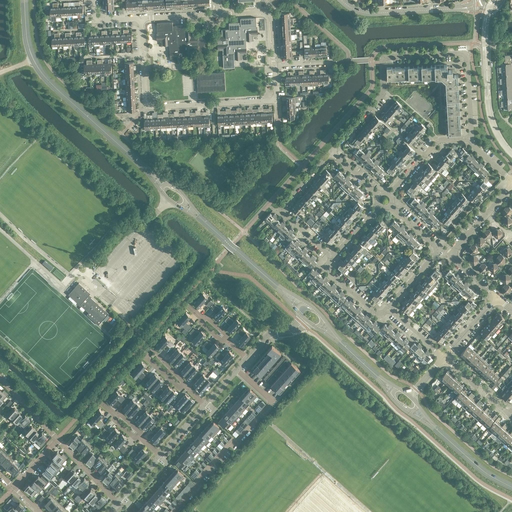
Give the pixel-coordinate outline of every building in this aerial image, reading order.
[(222,34),(217,34),(218,50),(222,50),(224,68),(234,68),(234,60),(242,59),(242,55),(246,54),(246,41),(253,40),(253,36),(258,36),(257,27),(256,28),(256,17),(240,18),(240,22),(229,23),(229,29),(221,29),(222,34)] [(172,22),(157,23),(157,33),(157,41),(162,41),(162,45),(170,45),(170,59),(175,58),(175,63),(183,62),(183,57),(194,56),(194,52),(198,51),(206,51),(205,35),(193,36),(192,31),(185,31),(184,25),(176,26),(173,26),(172,22)] [(326,46),(320,47),(321,57),(327,57),(326,54),(330,54),(329,45),(326,45),(326,46)] [(401,79),(435,78),(435,79),(441,79),(444,82),(444,87),(446,87),(448,121),(446,121),(447,135),(461,134),(460,121),(458,121),(457,87),(458,87),(458,74),(456,74),(456,72),(449,66),(447,66),(447,64),(434,65),(434,67),(400,69),(400,67),(387,68),(387,82),(401,81),(401,79)] [(325,70),(323,70),(323,83),(323,85),(329,85),(329,81),(332,81),(332,74),(329,74),(328,73),(325,74),(325,70)] [(227,90),(225,72),(198,74),(199,92),(227,90)] [(396,100),(392,105),(400,112),(402,110),(400,109),(402,106),(396,100)] [(400,112),(392,105),(388,109),(395,114),(397,112),(399,114),(400,112)] [(395,114),(388,109),(385,113),(393,120),(394,118),(392,117),(395,114)] [(206,112),(203,112),(204,127),(210,127),(210,123),(212,123),(212,120),(209,121),(209,116),(206,116),(206,112)] [(393,120),(385,113),(381,117),(387,122),(389,120),(391,122),(393,120)] [(383,123),(375,115),(371,119),(377,125),(379,123),(381,125),(383,123)] [(407,125),(411,120),(408,118),(400,129),(405,133),(410,127),(407,125)] [(377,125),(371,119),(367,124),(376,131),(377,129),(375,127),(377,125)] [(417,124),(415,126),(424,133),(428,129),(421,123),(419,126),(417,124)] [(376,131),(367,124),(364,128),(372,135),(376,131)] [(424,133),(415,126),(412,130),(420,137),(424,133)] [(372,135),(364,128),(360,132),(368,139),(372,135)] [(420,137),(412,130),(408,134),(417,141),(420,137)] [(368,139),(360,132),(356,136),(363,141),(365,139),(367,141),(368,139)] [(417,141),(408,134),(407,136),(409,137),(406,140),(413,145),(417,141)] [(363,141),(356,136),(353,140),(357,143),(355,146),(355,147),(359,147),(359,145),(363,141)] [(415,151),(407,144),(405,146),(407,148),(405,150),(411,156),(415,151)] [(359,147),(355,147),(355,149),(357,151),(354,155),(358,158),(363,152),(359,148),(359,147)] [(411,156),(405,150),(403,152),(401,150),(401,151),(400,150),(398,151),(399,152),(407,160),(411,156)] [(459,152),(457,152),(457,156),(459,156),(463,160),(469,154),(465,150),(461,154),(459,152)] [(450,151),(446,155),(452,161),(456,157),(457,156),(457,152),(456,152),(454,155),(450,151)] [(363,152),(358,158),(362,162),(369,154),(367,152),(366,154),(363,152)] [(407,160),(399,152),(398,154),(400,156),(398,158),(404,164),(407,160)] [(369,154),(362,162),(366,166),(371,159),(369,157),(371,155),(369,154)] [(471,156),(469,154),(463,160),(467,164),(475,155),(473,154),(471,156)] [(452,161),(446,155),(444,157),(442,156),(440,157),(449,165),(452,161)] [(475,155),(467,164),(471,167),(477,161),(475,159),(476,157),(475,155)] [(449,165),(440,157),(439,159),(441,161),(439,163),(445,169),(449,165)] [(404,164),(398,158),(395,160),(393,158),(392,160),(400,168),(404,164)] [(371,159),(366,166),(370,169),(377,161),(376,159),(374,161),(371,159)] [(400,168),(392,160),(390,162),(392,164),(390,166),(397,172),(400,168)] [(377,161),(370,169),(374,173),(379,167),(377,164),(379,162),(377,161)] [(477,161),(471,167),(475,171),(483,163),(481,161),(479,163),(477,161)] [(436,170),(428,163),(426,165),(428,167),(426,169),(432,175),(436,170)] [(445,169),(439,163),(437,165),(435,164),(433,166),(441,173),(445,169)] [(483,163),(475,171),(479,175),(485,168),(483,166),(484,164),(483,163)] [(387,170),(385,170),(385,175),(387,174),(389,172),(393,176),(397,172),(390,166),(387,170)] [(379,167),(374,173),(380,179),(384,175),(385,175),(385,170),(384,170),(379,167)] [(489,172),(485,168),(479,175),(483,178),(484,180),(488,180),(488,178),(486,176),(489,172)] [(432,175),(426,169),(424,171),(422,170),(421,171),(429,179),(432,175)] [(332,177),(332,173),(330,173),(326,170),(320,176),(326,182),(330,177),(332,177)] [(333,173),(332,173),(332,177),(333,177),(337,181),(343,175),(339,171),(335,175),(333,173)] [(429,179),(421,171),(419,173),(421,175),(419,177),(425,183),(429,179)] [(343,175),(337,181),(341,185),(349,176),(347,175),(345,177),(343,175)] [(326,182),(320,176),(317,180),(325,187),(326,186),(324,184),(326,182)] [(349,176),(341,185),(340,187),(344,190),(345,188),(351,182),(349,180),(351,178),(349,176)] [(425,183),(419,177),(417,179),(415,178),(413,179),(422,187),(425,183)] [(422,187),(413,179),(412,181),(414,183),(412,185),(418,191),(422,187)] [(325,187),(317,180),(313,184),(319,190),(321,187),(323,189),(325,187)] [(488,180),(484,180),(484,181),(480,185),(486,191),(490,187),(486,183),(488,181),(488,180)] [(348,194),(357,184),(355,182),(353,184),(351,182),(345,188),(344,190),(348,194)] [(319,190),(313,184),(309,188),(318,196),(319,194),(317,192),(319,190)] [(353,196),(359,189),(357,187),(359,185),(357,184),(348,194),(352,197),(353,196)] [(418,191),(412,185),(406,192),(410,195),(410,197),(414,196),(414,195),(418,191)] [(486,191),(480,185),(478,188),(476,186),(474,188),(483,195),(486,191)] [(318,196),(309,188),(306,192),(312,198),(314,195),(316,197),(318,196)] [(483,195),(474,188),(473,189),(475,191),(473,194),(479,199),(483,195)] [(359,189),(353,196),(352,197),(356,201),(358,201),(362,201),(362,199),(360,197),(363,193),(359,189)] [(312,198),(306,192),(302,196),(310,204),(314,200),(312,198)] [(470,201),(462,193),(460,195),(462,197),(460,199),(466,205),(470,201)] [(479,199),(473,194),(471,196),(469,194),(467,196),(475,203),(479,199)] [(310,204),(302,196),(299,200),(305,206),(307,204),(309,205),(310,204)] [(414,196),(410,197),(410,198),(412,200),(409,204),(413,208),(419,202),(414,198),(414,196)] [(466,205),(460,199),(458,202),(456,200),(454,202),(463,209),(466,205)] [(299,200),(295,204),(303,212),(305,210),(303,208),(305,206),(299,200)] [(358,202),(354,206),(360,212),(364,208),(360,204),(362,202),(362,201),(358,201),(358,202)] [(419,202),(413,208),(417,212),(424,203),(423,202),(421,204),(419,202)] [(463,209),(454,202),(453,203),(451,205),(453,207),(459,213),(463,209)] [(424,203),(417,212),(421,215),(427,209),(424,207),(426,205),(424,203)] [(302,213),(303,212),(295,204),(291,209),(297,214),(300,212),(302,213)] [(360,212),(354,206),(352,209),(350,207),(348,209),(357,216),(360,212)] [(503,213),(505,216),(509,216),(511,213),(511,209),(511,208),(511,207),(510,206),(508,207),(505,207),(502,210),(503,213)] [(459,213),(453,207),(451,210),(449,208),(447,210),(455,217),(459,213)] [(357,216),(348,209),(347,210),(349,212),(347,215),(353,220),(357,216)] [(427,209),(421,215),(425,219),(432,210),(431,209),(429,211),(427,209)] [(432,210),(425,219),(429,222),(435,216),(432,214),(434,212),(432,210)] [(455,217),(447,210),(446,211),(448,213),(446,215),(452,221),(455,217)] [(265,220),(269,223),(276,215),(275,213),(273,215),(270,213),(265,220)] [(276,215),(269,223),(273,227),(278,221),(276,218),(278,216),(276,215)] [(315,221),(313,220),(315,217),(312,215),(306,220),(311,225),(315,221)] [(353,220),(347,215),(345,217),(343,215),(341,217),(349,224),(353,220)] [(452,221),(446,215),(442,220),(440,220),(441,224),(442,224),(444,222),(448,225),(452,221)] [(435,216),(429,222),(433,226),(435,228),(439,224),(441,224),(440,220),(439,220),(435,216)] [(509,216),(505,216),(505,218),(503,220),(503,224),(506,226),(509,226),(511,223),(511,220),(509,217),(509,216)] [(349,224),(341,217),(340,218),(342,220),(340,223),(346,228),(349,224)] [(381,219),(379,221),(375,226),(382,231),(385,227),(388,227),(393,231),(398,224),(394,221),(390,225),(388,223),(385,223),(381,219)] [(278,221),(273,227),(277,230),(284,222),(283,221),(281,223),(278,221)] [(284,222),(277,230),(281,234),(287,228),(284,226),(286,224),(284,222)] [(346,228),(340,223),(338,225),(336,223),(334,225),(342,232),(346,228)] [(398,224),(393,231),(397,234),(404,226),(402,225),(401,227),(398,224)] [(342,232),(334,225),(333,226),(335,228),(332,231),(339,236),(342,232)] [(382,231),(375,226),(373,228),(371,226),(370,228),(378,235),(382,231)] [(401,238),(406,232),(404,230),(406,228),(404,226),(397,234),(395,236),(399,240),(401,238)] [(287,228),(281,234),(285,238),(292,229),(291,228),(289,230),(287,228)] [(378,235),(370,228),(368,229),(370,231),(368,234),(374,239),(378,235)] [(292,229),(285,238),(289,241),(295,235),(292,233),(294,231),(292,229)] [(483,236),(482,237),(484,240),(486,238),(489,238),(491,236),(491,235),(491,232),(489,229),(485,230),(483,232),(483,236)] [(493,232),(491,232),(491,235),(493,235),(495,236),(496,238),(500,237),(502,235),(502,231),(499,229),(496,229),(493,232)] [(339,236),(332,231),(330,233),(328,231),(327,233),(335,240),(339,236)] [(406,232),(401,238),(405,241),(412,233),(410,232),(409,234),(406,232)] [(335,240),(327,233),(325,234),(327,236),(325,239),(331,244),(335,240)] [(412,233),(405,241),(409,245),(414,239),(412,237),(412,236),(414,235),(412,233)] [(377,242),(368,234),(366,236),(364,234),(363,236),(371,243),(373,245),(377,242)] [(371,243),(363,236),(361,237),(363,239),(361,242),(367,247),(371,243)] [(476,240),(476,244),(475,245),(477,247),(479,246),(482,246),(485,243),(484,240),(482,237),(478,237),(476,240)] [(414,239),(409,245),(413,249),(413,250),(417,250),(417,249),(415,247),(419,243),(414,239)] [(289,252),(298,242),(296,241),(295,243),(292,240),(285,248),(289,252)] [(293,256),(300,248),(298,246),(300,244),(298,242),(289,252),(293,256)] [(368,250),(360,243),(358,245),(356,244),(354,245),(364,255),(368,250)] [(364,255),(354,245),(353,247),(355,249),(352,251),(359,257),(362,253),(364,255)] [(472,254),(472,256),(475,255),(475,253),(478,251),(477,247),(475,245),(471,245),(469,248),(469,251),(472,254)] [(508,245),(505,248),(503,250),(503,254),(502,255),(504,258),(506,256),(509,256),(511,253),(511,250),(509,248),(510,247),(508,245)] [(299,258),(306,249),(304,248),(303,250),(300,248),(293,256),(297,259),(299,258)] [(306,249),(299,258),(303,261),(308,255),(306,253),(308,251),(306,249)] [(413,252),(409,256),(416,262),(419,257),(415,254),(417,252),(417,250),(413,250),(413,252)] [(359,257),(352,251),(350,253),(348,252),(347,253),(355,261),(359,257)] [(355,261),(347,253),(345,255),(347,257),(345,259),(352,265),(355,261)] [(500,254),(498,256),(496,258),(496,262),(495,263),(497,266),(499,264),(502,264),(505,261),(504,258),(502,255),(500,254)] [(308,255),(303,261),(307,265),(314,256),(312,255),(311,257),(308,255)] [(475,255),(472,256),(469,258),(470,262),(472,264),(476,264),(477,265),(480,263),(478,261),(478,258),(475,255)] [(314,256),(307,265),(311,269),(317,262),(314,260),(316,258),(314,256)] [(405,257),(404,258),(412,266),(416,262),(409,256),(407,258),(405,257)] [(412,266),(404,258),(400,262),(408,270),(412,266)] [(352,265),(345,259),(343,261),(341,260),(340,261),(348,269),(352,265)] [(91,268),(84,261),(82,264),(89,270),(91,268)] [(348,269),(340,261),(338,263),(340,265),(338,267),(344,273),(348,269)] [(408,270),(400,262),(396,266),(405,274),(408,270)] [(481,264),(480,263),(477,265),(479,267),(479,270),(481,272),(485,272),(487,270),(487,266),(484,264),(481,264)] [(489,266),(487,266),(487,270),(489,269),(492,272),(495,272),(498,269),(497,266),(495,263),(491,263),(489,266)] [(405,274),(396,266),(395,268),(397,270),(395,272),(401,278),(405,274)] [(313,269),(307,275),(311,279),(319,270),(317,269),(315,271),(313,269)] [(436,269),(434,271),(431,275),(437,281),(441,277),(442,276),(442,272),(441,272),(436,269)] [(314,284),(321,276),(319,274),(320,272),(319,270),(311,279),(310,281),(314,284)] [(443,272),(442,272),(442,276),(444,276),(448,280),(453,274),(449,270),(446,274),(443,272)] [(400,279),(392,272),(388,276),(396,283),(400,279)] [(453,274),(448,280),(447,281),(451,285),(459,275),(458,274),(456,276),(453,274)] [(504,283),(504,285),(508,285),(507,283),(510,280),(510,276),(507,274),(504,274),(501,277),(501,280),(504,283)] [(437,281),(431,275),(428,277),(426,276),(425,277),(435,286),(439,282),(437,281)] [(456,287),(461,281),(459,279),(461,277),(459,275),(451,285),(450,286),(454,290),(456,287)] [(318,288),(327,278),(325,276),(323,278),(321,276),(314,284),(318,288)] [(396,283),(388,276),(386,277),(388,279),(386,281),(393,287),(396,283)] [(435,286),(425,277),(423,279),(425,281),(423,283),(432,291),(435,286)] [(322,291),(329,283),(327,281),(329,279),(327,278),(318,288),(322,291)] [(393,287),(386,281),(384,284),(382,282),(381,284),(389,291),(393,287)] [(461,281),(456,287),(460,291),(467,283),(466,281),(464,283),(461,281)] [(109,313),(91,297),(88,295),(90,293),(79,283),(68,294),(77,302),(77,303),(81,307),(81,306),(89,312),(87,315),(98,325),(109,313)] [(326,295),(328,293),(335,285),(333,283),(332,285),(329,283),(322,291),(326,295)] [(432,291),(423,283),(421,285),(419,284),(418,285),(428,295),(432,291)] [(467,283),(460,291),(464,295),(470,288),(467,286),(469,284),(467,283)] [(389,291),(381,284),(377,288),(385,295),(389,291)] [(335,285),(328,293),(332,297),(337,291),(335,288),(337,286),(335,285)] [(428,295),(418,285),(416,287),(418,289),(416,291),(424,299),(428,295)] [(508,285),(504,285),(502,287),(502,291),(505,293),(508,293),(510,294),(511,292),(510,290),(510,287),(508,285)] [(385,295),(377,288),(373,292),(382,299),(385,295)] [(470,288),(464,295),(468,298),(468,300),(472,300),(472,298),(470,296),(474,292),(470,288)] [(334,302),(343,292),(341,291),(340,293),(337,291),(332,297),(330,299),(334,302)] [(424,299),(416,291),(414,294),(412,292),(410,293),(419,301),(422,297),(424,299)] [(338,306),(345,298),(343,296),(345,294),(343,292),(334,302),(338,306)] [(382,299),(373,292),(372,293),(374,295),(372,298),(378,303),(382,299)] [(410,293),(409,295),(411,297),(409,299),(417,306),(420,302),(419,301),(410,293)] [(199,307),(208,298),(203,294),(194,303),(199,307)] [(343,311),(353,301),(351,299),(349,301),(347,299),(339,307),(343,311)] [(417,306),(409,299),(407,302),(405,300),(403,302),(413,310),(417,306)] [(476,305),(472,301),(472,300),(468,300),(468,301),(464,305),(471,311),(476,305)] [(353,301),(345,309),(349,313),(355,306),(352,304),(354,302),(353,301)] [(413,310),(403,302),(402,303),(404,305),(401,307),(408,313),(411,309),(413,311),(413,310)] [(219,320),(227,311),(223,307),(220,309),(215,304),(211,308),(217,313),(214,316),(219,320)] [(471,311),(464,305),(462,308),(460,306),(459,308),(467,315),(471,311)] [(355,306),(349,313),(353,316),(361,308),(359,306),(357,308),(355,306)] [(355,322),(363,313),(360,311),(362,309),(361,308),(353,316),(351,318),(355,322)] [(467,315),(459,308),(457,309),(459,311),(457,314),(464,319),(467,315)] [(178,322),(185,329),(182,332),(185,334),(192,327),(186,322),(191,317),(186,312),(178,322)] [(505,319),(498,312),(494,317),(501,323),(505,319)] [(363,313),(357,320),(361,323),(369,315),(367,314),(365,316),(363,313)] [(464,319),(457,314),(455,316),(453,314),(452,316),(460,323),(464,319)] [(369,315),(361,323),(361,324),(365,327),(371,321),(369,319),(370,317),(369,315)] [(460,323),(452,316),(448,320),(456,327),(460,323)] [(503,325),(494,317),(490,321),(499,329),(503,325)] [(232,332),(241,323),(236,319),(234,321),(231,319),(228,323),(230,326),(228,328),(232,332)] [(456,327),(448,320),(446,323),(446,322),(444,324),(453,331),(456,327)] [(371,321),(365,327),(364,328),(368,332),(377,322),(375,321),(373,323),(371,321)] [(499,329),(490,321),(487,325),(496,333),(499,329)] [(377,322),(368,332),(367,333),(372,337),(381,326),(377,322)] [(385,324),(379,330),(384,334),(391,325),(389,324),(388,326),(385,324)] [(453,331),(444,324),(443,326),(445,327),(443,330),(449,335),(453,331)] [(391,325),(384,334),(388,337),(393,331),(391,329),(393,327),(391,325)] [(496,333),(487,325),(483,329),(490,335),(492,337),(496,333)] [(206,335),(201,331),(199,333),(193,328),(189,333),(195,338),(193,340),(197,344),(206,335)] [(490,335),(483,329),(480,333),(486,339),(490,335)] [(251,336),(246,332),(243,330),(240,334),(242,336),(238,342),(242,346),(251,336)] [(449,335),(443,330),(441,332),(439,330),(437,332),(445,339),(449,335)] [(393,331),(388,337),(392,341),(399,333),(397,331),(396,333),(393,331)] [(445,339),(437,332),(436,333),(438,335),(435,338),(442,344),(445,339)] [(399,333),(392,341),(396,345),(401,338),(399,336),(401,334),(399,333)] [(157,345),(161,350),(166,344),(172,349),(176,345),(165,336),(157,345)] [(401,338),(396,345),(400,348),(407,340),(406,338),(404,340),(401,338)] [(219,347),(215,343),(212,346),(207,340),(203,345),(209,350),(206,352),(211,357),(219,347)] [(407,340),(400,348),(404,352),(410,346),(407,343),(409,341),(407,340)] [(414,342),(409,349),(413,353),(421,344),(419,343),(417,345),(414,342)] [(421,344),(413,353),(417,356),(423,350),(420,348),(422,346),(421,344)] [(272,345),(268,350),(277,358),(281,354),(272,345)] [(468,346),(466,348),(460,354),(465,358),(472,349),(468,346)] [(173,362),(182,352),(177,348),(169,358),(173,362)] [(469,362),(476,353),(472,349),(465,358),(469,362)] [(277,358),(268,350),(264,355),(273,363),(277,358)] [(423,350),(417,356),(421,360),(429,351),(427,350),(425,352),(423,350)] [(218,358),(221,361),(225,365),(234,355),(229,351),(225,356),(222,354),(218,358)] [(429,351),(421,360),(425,364),(431,357),(428,355),(430,353),(429,351)] [(186,356),(182,352),(173,362),(177,366),(186,356)] [(392,366),(396,361),(388,353),(384,358),(392,366)] [(473,365),(480,357),(476,353),(469,362),(473,365)] [(264,355),(260,359),(269,367),(273,363),(264,355)] [(282,359),(264,379),(268,383),(289,360),(284,356),(281,358),(282,359)] [(477,369),(484,360),(480,357),(473,365),(477,369)] [(260,359),(256,364),(265,372),(269,367),(260,359)] [(481,372),(489,364),(484,360),(477,369),(481,372)] [(142,372),(146,366),(142,362),(132,374),(136,378),(138,376),(143,381),(147,377),(142,372)] [(185,375),(194,365),(190,362),(181,371),(185,375)] [(291,363),(287,368),(296,375),(300,371),(291,363)] [(256,364),(252,368),(261,376),(265,372),(256,364)] [(485,376),(491,369),(493,368),(489,364),(481,372),(485,376)] [(198,369),(194,365),(185,375),(190,379),(198,369)] [(287,368),(283,372),(292,380),(296,375),(287,368)] [(491,369),(485,376),(489,380),(495,373),(491,369)] [(441,378),(445,382),(451,375),(448,372),(449,371),(448,370),(441,378)] [(283,372),(279,377),(288,384),(292,380),(283,372)] [(495,373),(489,380),(493,383),(499,377),(495,373)] [(150,387),(159,377),(155,374),(146,384),(150,387)] [(198,388),(207,378),(203,374),(194,384),(198,388)] [(451,375),(445,382),(449,385),(456,377),(455,376),(454,378),(451,375)] [(163,381),(159,377),(150,387),(154,391),(163,381)] [(279,377),(275,381),(284,389),(288,384),(279,377)] [(456,377),(449,385),(453,389),(459,382),(456,380),(457,378),(456,377)] [(207,378),(198,388),(202,392),(211,382),(207,379),(207,378)] [(275,381),(271,386),(280,394),(284,389),(275,381)] [(455,395),(464,385),(463,384),(462,385),(459,382),(453,389),(451,391),(455,395)] [(164,399),(172,390),(168,386),(163,391),(161,389),(157,393),(164,399)] [(465,387),(455,397),(459,401),(466,394),(463,392),(467,388),(465,387)] [(248,388),(244,393),(253,400),(257,396),(248,388)] [(0,398),(2,401),(8,394),(4,389),(2,392),(0,390),(0,398)] [(118,389),(116,391),(108,400),(112,404),(117,399),(120,401),(124,397),(121,395),(122,393),(118,389)] [(177,393),(172,390),(164,399),(170,405),(174,401),(172,399),(177,393)] [(511,397),(504,391),(503,390),(499,394),(507,401),(511,397)] [(147,398),(144,403),(146,405),(152,398),(146,393),(143,396),(147,398)] [(249,404),(253,400),(244,393),(241,397),(249,404)] [(466,394),(459,401),(464,404),(473,394),(471,393),(468,396),(466,394)] [(179,409),(190,398),(185,394),(175,406),(179,409)] [(473,394),(464,404),(462,406),(466,410),(474,401),(471,399),(475,395),(473,394)] [(249,404),(241,397),(237,401),(246,409),(249,404)] [(184,412),(193,402),(189,398),(190,398),(179,409),(179,410),(180,408),(184,412)] [(127,413),(136,402),(132,399),(123,409),(127,412),(127,413)] [(474,401),(466,410),(470,413),(481,401),(479,400),(476,404),(474,401)] [(246,409),(237,401),(233,405),(242,413),(246,409)] [(481,401),(470,413),(474,417),(482,409),(479,406),(483,403),(481,401)] [(137,403),(136,402),(127,413),(131,417),(140,407),(136,403),(137,403)] [(242,413),(233,405),(230,409),(237,415),(240,411),(242,413)] [(482,409),(474,417),(478,421),(489,408),(487,407),(484,411),(482,409)] [(11,421),(19,412),(14,408),(11,412),(8,410),(4,415),(11,421)] [(489,408),(478,421),(482,424),(490,416),(487,414),(491,410),(489,408)] [(233,419),(237,415),(230,409),(226,413),(233,419)] [(95,423),(101,428),(105,424),(99,419),(104,414),(99,410),(89,421),(94,425),(95,423)] [(141,425),(151,413),(150,414),(146,411),(137,421),(141,424),(141,425)] [(15,425),(23,416),(19,412),(11,421),(15,425)] [(155,417),(151,413),(141,425),(145,429),(155,417)] [(230,423),(233,419),(226,413),(223,417),(231,425),(232,424),(230,423)] [(490,416),(482,424),(484,423),(488,426),(497,416),(495,414),(492,418),(490,416)] [(25,415),(23,416),(15,425),(16,425),(17,424),(24,430),(21,433),(25,428),(28,425),(26,423),(29,419),(25,415)] [(228,429),(231,425),(223,417),(219,421),(228,429)] [(491,433),(492,433),(499,424),(497,422),(500,418),(498,417),(487,430),(491,433)] [(212,421),(208,425),(217,433),(220,429),(212,421)] [(496,436),(507,424),(505,423),(502,427),(499,424),(492,433),(496,436)] [(500,440),(507,432),(505,429),(508,426),(507,424),(496,436),(500,440)] [(217,433),(208,425),(204,429),(213,437),(217,433)] [(28,439),(36,430),(31,426),(27,430),(25,428),(21,433),(28,439)] [(106,438),(111,442),(120,432),(115,428),(106,438)] [(155,443),(164,433),(160,429),(151,439),(155,443)] [(213,438),(213,437),(204,429),(201,433),(208,440),(211,436),(213,438)] [(32,443),(40,434),(36,430),(28,439),(32,443)] [(507,432),(500,440),(504,444),(511,434),(511,431),(510,434),(507,432)] [(41,432),(40,434),(32,443),(33,443),(34,441),(41,447),(45,443),(43,441),(46,437),(41,432)] [(208,440),(201,433),(197,438),(204,444),(206,446),(210,442),(208,440)] [(74,448),(75,446),(83,437),(82,439),(77,435),(69,443),(74,448)] [(114,444),(124,454),(128,449),(122,444),(127,439),(123,435),(114,444)] [(80,450),(88,441),(83,437),(75,446),(80,450)] [(200,448),(204,444),(197,438),(193,442),(200,448)] [(92,445),(88,441),(80,450),(84,454),(92,445)] [(197,452),(200,448),(193,442),(190,446),(197,452)] [(197,452),(190,446),(186,450),(193,456),(197,452)] [(134,458),(139,462),(147,452),(143,448),(134,458)] [(190,460),(193,456),(186,450),(183,454),(190,460)] [(57,452),(53,456),(63,466),(63,465),(62,464),(68,457),(63,453),(61,455),(57,452)] [(6,468),(14,460),(8,454),(0,462),(6,468)] [(91,465),(92,464),(100,455),(97,458),(93,454),(86,461),(91,465)] [(190,460),(183,454),(179,458),(188,466),(188,465),(186,464),(190,460)] [(97,468),(104,459),(100,455),(92,464),(97,468)] [(59,470),(63,466),(53,456),(53,457),(54,458),(50,462),(59,470)] [(188,466),(179,458),(175,462),(184,470),(188,466)] [(111,465),(104,459),(97,468),(101,472),(105,468),(107,470),(111,465)] [(14,460),(6,468),(13,474),(16,470),(18,472),(22,468),(20,465),(18,467),(12,462),(14,460)] [(59,470),(50,462),(47,467),(55,475),(59,470)] [(51,479),(55,475),(47,467),(42,471),(51,479)] [(176,469),(172,473),(181,481),(185,477),(176,469)] [(108,483),(109,481),(117,473),(116,472),(115,474),(111,470),(103,479),(108,483)] [(71,484),(79,476),(74,471),(66,480),(71,484)] [(113,485),(121,477),(117,473),(109,481),(113,485)] [(181,481),(172,473),(168,477),(176,484),(179,480),(181,482),(181,481)] [(38,476),(34,480),(43,488),(47,484),(38,476)] [(75,488),(83,479),(79,476),(71,484),(75,488)] [(51,510),(59,502),(54,497),(59,492),(57,490),(60,487),(58,485),(63,479),(61,477),(53,485),(56,488),(46,499),(48,501),(45,504),(51,510)] [(126,481),(121,477),(113,485),(118,489),(126,481)] [(172,488),(176,484),(168,477),(165,481),(172,488)] [(84,478),(83,479),(75,488),(76,488),(77,487),(83,493),(81,496),(85,492),(88,488),(86,486),(89,482),(84,478)] [(39,493),(43,488),(34,480),(30,485),(29,483),(29,484),(39,493)] [(168,492),(172,488),(165,481),(161,485),(168,492)] [(39,493),(29,484),(25,488),(33,496),(37,492),(39,493)] [(165,496),(168,492),(161,485),(158,489),(167,497),(165,496)] [(88,502),(95,493),(91,489),(87,493),(85,492),(81,496),(88,502)] [(163,501),(167,497),(158,489),(154,494),(163,501)] [(92,506),(100,497),(95,493),(88,502),(92,506)] [(159,505),(163,501),(154,494),(150,498),(159,505)] [(101,496),(100,497),(92,506),(94,505),(98,509),(106,500),(101,496)] [(159,506),(159,505),(150,498),(147,502),(154,508),(157,504),(159,506)] [(23,511),(27,509),(24,506),(24,507),(20,503),(18,505),(13,501),(11,504),(13,506),(9,508),(11,511),(23,511)] [(61,511),(65,508),(59,502),(51,510),(53,511),(61,511)] [(154,508),(147,502),(143,506),(150,511),(151,511),(154,508)]
